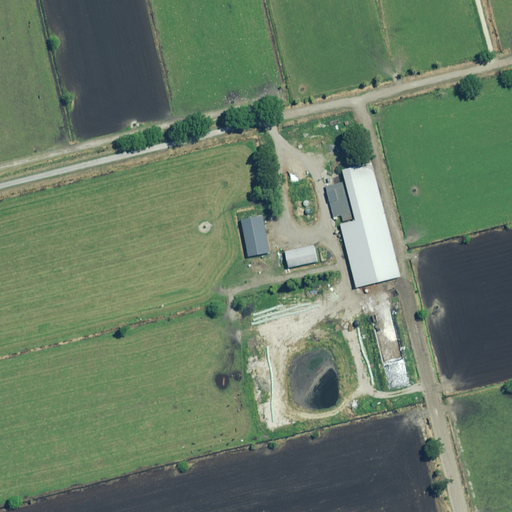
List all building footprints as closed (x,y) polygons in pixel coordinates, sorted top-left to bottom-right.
[(343,117),(335,120),(339,130),(347,127),(343,117)] [(343,224),(340,225),(356,288),(401,277),(372,163),(343,171),(346,182),(326,187),(334,217),(341,215),(343,221),(355,217),(356,220),(343,223),(343,224)] [(270,253),(263,216),(242,220),(249,257),(270,253)] [(317,262),(314,246),(285,252),(289,268),(317,262)] [(347,320),(343,312),(335,316),(340,324),(347,320)]
